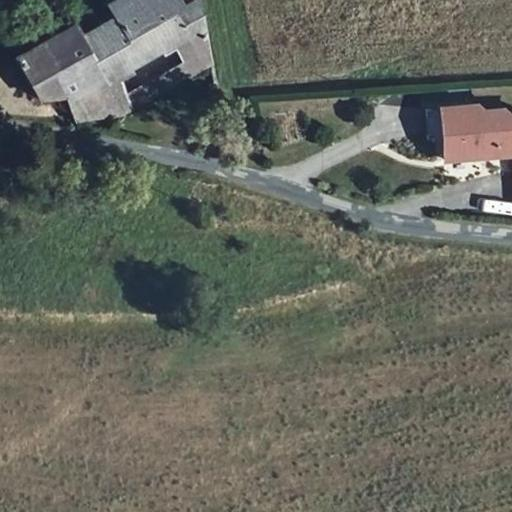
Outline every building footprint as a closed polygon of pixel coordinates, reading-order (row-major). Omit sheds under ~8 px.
[(200,41),(207,38),(201,11),(199,0),(112,0),(109,2),(116,15),(84,35),(77,22),(13,62),(10,65),(38,99),(41,102),(67,94),(77,118),(122,115),(135,108),(132,103),(129,97),(118,79),(174,51),(183,48),(184,48),(200,41)] [(190,62),(194,72),(212,61),(212,59),(207,38),(200,41),(204,55),(190,62)] [(200,41),(184,48),(190,62),(204,55),(200,41)] [(190,62),(145,88),(151,98),(194,72),(190,62)] [(151,98),(145,88),(129,97),(132,103),(135,108),(151,98)] [(443,134),(445,155),(510,154),(511,153),(511,111),(509,112),(502,106),(483,107),(476,102),(441,104),(443,134)] [(441,104),(427,105),(429,135),(443,134),(441,104)]
